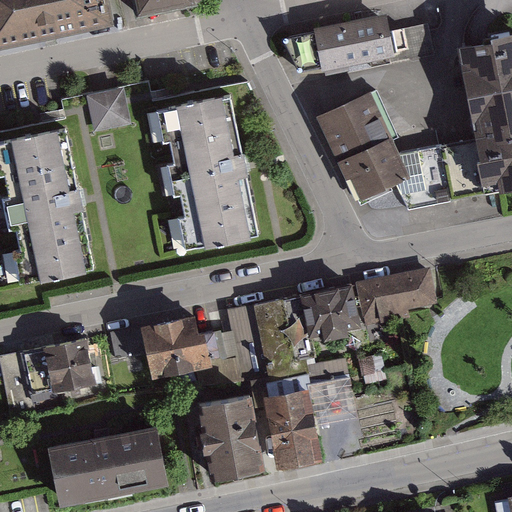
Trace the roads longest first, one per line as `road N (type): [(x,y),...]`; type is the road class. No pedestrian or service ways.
road 1 (residential): [(0,330),(353,256)]
road 2 (tertiary): [(511,446),(203,511)]
road 3 (residential): [(353,256),(241,22)]
road 4 (residential): [(0,71),(241,22)]
road 5 (residential): [(353,256),(511,228)]
